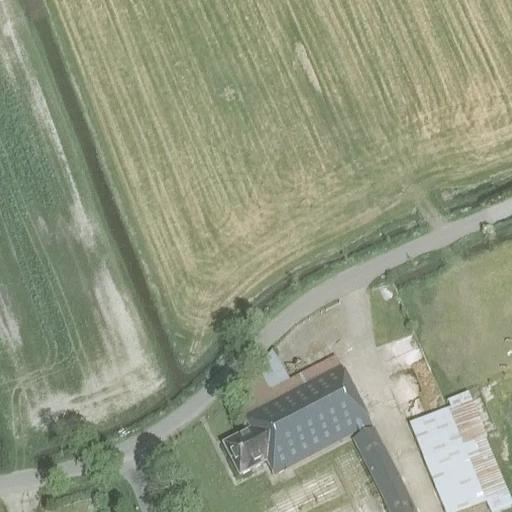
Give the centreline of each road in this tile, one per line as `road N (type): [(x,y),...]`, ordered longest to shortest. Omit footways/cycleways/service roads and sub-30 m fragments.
road 1 (tertiary): [(126,453),(175,426),(334,272),(511,191)]
road 2 (tertiary): [(0,487),(126,453)]
